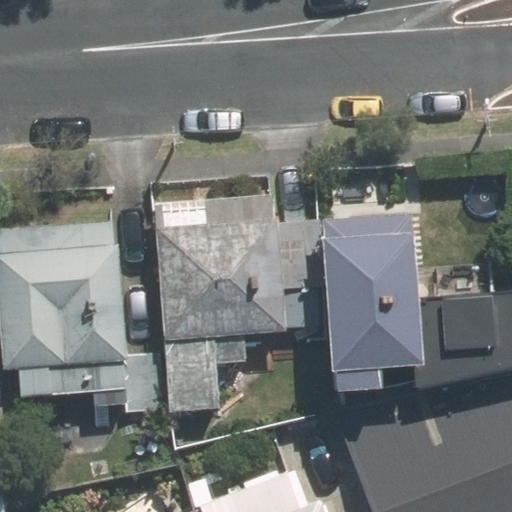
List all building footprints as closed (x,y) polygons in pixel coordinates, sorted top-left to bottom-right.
[(318,183),(168,189),(176,405),(231,403),(229,357),(261,356),(260,324),(296,322),(294,280),(321,279),(318,183)] [(445,197),(333,200),(338,385),(439,383),(439,356),(511,353),(511,294),(448,296),(445,197)] [(133,210),(5,214),(10,360),(22,359),(23,388),(96,385),(97,408),(162,406),(160,347),(138,348),(133,210)] [(511,511),(511,369),(341,411),(382,511),(511,511)] [(0,459),(0,511),(15,511),(14,459),(0,459)] [(316,491),(306,465),(207,502),(210,511),(346,511),(336,484),(316,491)]
